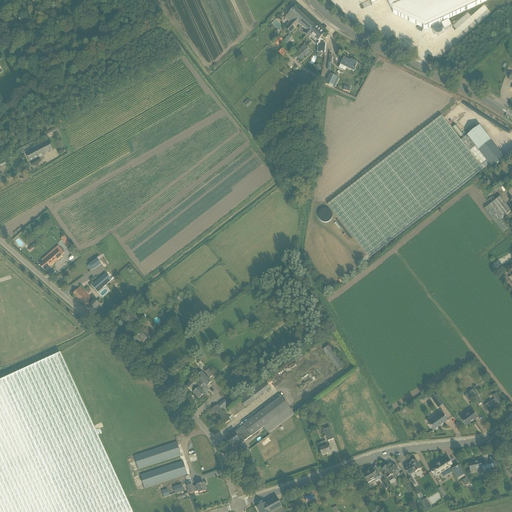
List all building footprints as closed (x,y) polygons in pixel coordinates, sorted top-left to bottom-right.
[(386,0),(393,14),(419,27),(423,29),(426,30),(489,0),(371,0),(373,3),(379,0),(386,0)] [(291,34),(293,31),(299,24),(305,17),(295,7),(286,17),(290,20),(292,17),(294,19),(290,23),(289,22),(284,28),(291,34)] [(5,31),(19,20),(14,14),(0,24),(5,31)] [(305,17),(299,24),(307,31),(305,33),(304,34),(307,36),(316,26),(305,17)] [(441,24),(445,31),(452,28),(448,20),(441,24)] [(312,36),(313,36),(318,41),(324,34),(316,26),(307,36),(309,39),(312,36)] [(279,37),(274,42),(278,46),(284,41),(279,37)] [(327,44),(321,39),(320,41),(318,44),(318,46),(317,53),(326,54),(327,44)] [(293,54),(300,62),(311,53),(304,45),(293,54)] [(278,52),(283,56),(287,52),(283,47),(278,52)] [(356,67),(358,63),(354,61),(353,63),(350,62),(351,61),(344,58),(340,65),(354,72),(356,68),(356,67)] [(330,74),(325,84),(334,88),(339,78),(330,74)] [(248,99),(243,104),(248,108),(252,104),(248,99)] [(492,169),(505,159),(479,127),(461,141),(441,116),(328,205),(369,259),(489,166),(492,169)] [(453,127),(459,137),(462,135),(456,125),(453,127)] [(26,154),(30,162),(53,150),(47,139),(31,147),(33,151),(26,154)] [(490,205),(485,208),(496,223),(503,233),(508,229),(501,219),(511,211),(500,197),(496,200),(493,196),(488,200),(491,204),(490,205)] [(71,246),(70,244),(65,236),(61,239),(66,247),(67,248),(71,246)] [(39,265),(45,271),(62,257),(61,256),(64,253),(58,246),(41,261),(43,262),(39,265)] [(98,293),(113,279),(115,278),(108,271),(91,286),(98,293)] [(77,290),(75,288),(71,293),(73,295),(86,308),(92,314),(100,305),(92,298),(91,298),(80,287),(77,290)] [(142,345),(148,339),(151,336),(148,333),(148,332),(145,330),(146,329),(142,325),(144,324),(127,307),(121,313),(138,330),(138,329),(143,333),(142,334),(141,333),(136,339),(142,345)] [(343,365),(328,346),(323,350),(337,370),(343,365)] [(131,511),(60,353),(0,380),(0,511),(131,511)] [(213,376),(208,369),(204,372),(209,379),(213,376)] [(196,377),(200,380),(203,383),(206,386),(210,382),(200,373),(196,377)] [(200,380),(196,385),(191,381),(186,387),(190,391),(192,389),(195,392),(193,394),(199,399),(204,395),(205,396),(209,392),(205,388),(204,388),(201,385),(203,383),(200,380)] [(243,406),(270,390),(266,383),(239,400),(243,406)] [(482,403),(479,399),(472,390),(468,393),(478,406),(482,403)] [(499,405),(503,402),(497,394),(493,397),(494,399),(484,406),(489,413),(495,408),(495,407),(498,405),(499,405)] [(444,404),(437,395),(436,396),(433,398),(431,399),(438,409),(444,404)] [(252,436),(253,438),(261,432),(260,430),(264,427),(269,433),(294,414),(281,398),(262,412),(236,431),(244,442),(252,436)] [(217,405),(211,410),(217,418),(224,412),(217,405)] [(471,409),(467,412),(468,415),(461,420),(466,426),(477,418),(471,409)] [(431,420),(432,422),(429,424),(433,431),(448,421),(443,414),(441,412),(431,420)] [(323,430),(325,437),(326,437),(328,441),(334,439),(330,428),(323,430)] [(245,442),(244,442),(236,431),(226,439),(232,447),(238,443),(241,446),(245,442)] [(318,444),(322,456),(330,453),(326,441),(318,444)] [(134,456),(138,470),(180,456),(181,455),(177,442),(134,456)] [(415,472),(415,473),(421,469),(415,460),(409,464),(411,466),(405,470),(409,476),(415,472)] [(431,470),(432,471),(431,471),(433,476),(434,475),(435,476),(450,467),(458,480),(459,479),(460,481),(464,479),(463,477),(464,476),(458,466),(453,468),(451,465),(452,465),(450,460),(447,462),(446,461),(441,464),(441,463),(439,464),(438,465),(436,466),(437,467),(431,470)] [(481,466),(480,460),(475,462),(475,463),(469,464),(470,472),(479,470),(479,472),(482,471),(486,471),(486,470),(491,470),(491,473),(499,472),(497,461),(489,463),(485,464),(485,465),(481,466)] [(187,475),(183,461),(182,462),(140,475),(144,489),(155,485),(187,475)] [(394,475),(393,474),(398,471),(395,466),(392,467),(392,468),(390,469),(388,466),(382,469),(385,475),(384,475),(387,479),(389,482),(394,479),(392,475),(394,475)] [(374,479),(375,482),(382,478),(378,472),(375,473),(373,470),(369,472),(367,474),(363,476),(367,483),(374,479)] [(412,479),(408,481),(412,488),(416,485),(412,479)] [(187,486),(190,494),(198,491),(199,493),(206,491),(203,484),(193,487),(192,485),(187,486)] [(182,485),(173,488),(175,494),(184,491),(182,485)] [(161,491),(164,498),(170,496),(168,489),(161,491)] [(259,511),(275,511),(278,511),(283,511),(284,511),(277,497),(265,503),(257,508),(259,511)]
